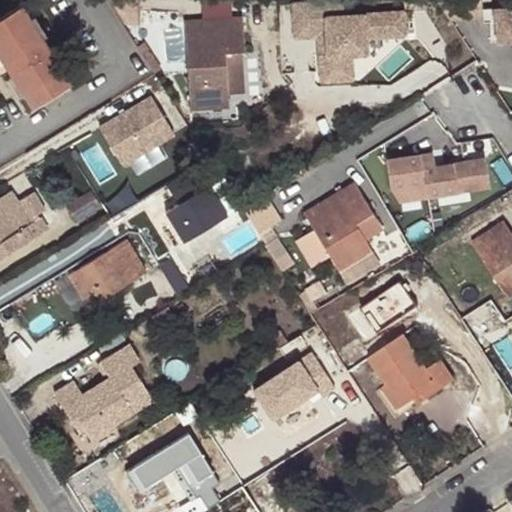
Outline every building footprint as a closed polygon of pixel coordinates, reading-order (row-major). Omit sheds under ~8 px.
[(104,0),(121,25),(140,25),(140,0),(104,0)] [(478,0),(437,0),(449,18),(479,16),(478,0)] [(339,2),(295,5),(296,36),(318,34),(320,80),(350,79),(348,54),(368,53),(367,39),(408,37),(407,13),(340,17),(339,2)] [(71,83),(20,5),(0,18),(0,57),(11,74),(33,108),(71,83)] [(511,5),(482,7),(482,15),(493,14),(495,43),(511,42),(511,5)] [(184,24),(192,111),(231,107),(230,95),(226,55),(242,54),(246,53),(243,19),(184,24)] [(226,55),(230,95),(246,94),(242,54),(226,55)] [(151,101),(102,132),(125,167),(174,136),(151,101)] [(428,152),(384,157),(388,190),(398,196),(489,185),(486,158),(429,164),(428,152)] [(210,158),(169,184),(183,206),(170,214),(187,240),(229,214),(212,188),(224,181),(210,158)] [(346,170),(296,201),(347,286),(380,266),(372,253),(373,253),(356,226),(347,210),(364,200),(346,170)] [(0,258),(1,260),(46,232),(40,220),(30,226),(10,193),(0,199),(0,258)] [(364,200),(347,210),(356,226),(374,216),(364,200)] [(511,296),(511,232),(505,222),(473,242),(509,298),(511,296)] [(146,273),(126,240),(70,274),(89,307),(146,273)] [(468,315),(484,343),(511,328),(496,300),(468,315)] [(455,379),(442,360),(427,370),(404,335),(395,321),(359,344),(368,358),(385,384),(401,408),(414,399),(423,394),(425,398),(455,379)] [(140,358),(129,341),(97,362),(107,378),(80,395),(72,382),(53,394),(71,421),(78,417),(83,426),(92,438),(132,412),(125,401),(146,388),(132,364),(140,358)] [(280,419),(341,387),(323,352),(262,384),(280,419)] [(401,408),(385,384),(379,388),(395,411),(401,408)] [(153,398),(146,388),(125,401),(132,412),(153,398)] [(417,403),(425,398),(423,394),(414,399),(417,403)] [(78,417),(71,421),(76,429),(83,426),(78,417)] [(204,428),(127,465),(141,492),(195,465),(203,481),(224,470),(204,428)]
